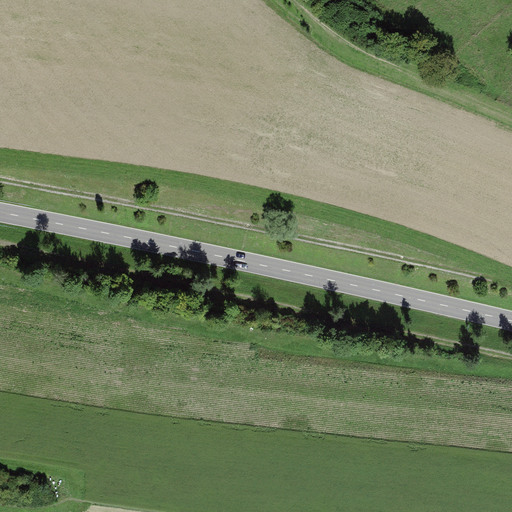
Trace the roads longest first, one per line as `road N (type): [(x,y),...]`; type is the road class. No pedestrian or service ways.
road 1 (track): [(511,355),(0,242)]
road 2 (primary): [(511,321),(0,212)]
road 3 (track): [(0,179),(511,284)]
